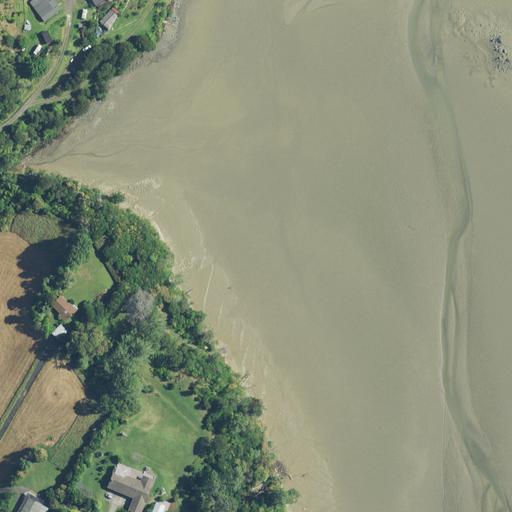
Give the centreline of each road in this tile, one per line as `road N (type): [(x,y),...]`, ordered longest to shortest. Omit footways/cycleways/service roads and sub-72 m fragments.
road 1 (track): [(154,0),(134,24),(86,48),(39,89)]
road 2 (track): [(27,103),(77,88),(139,18)]
